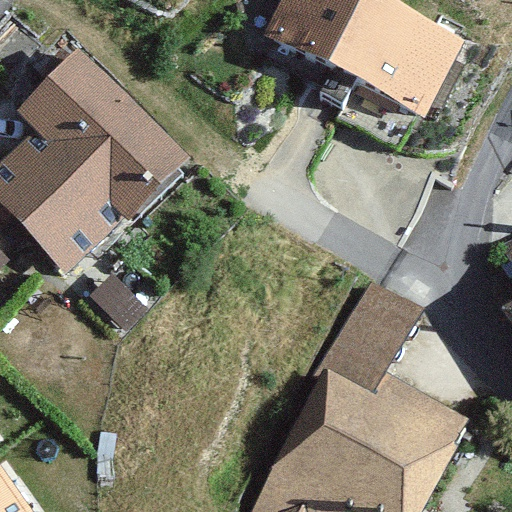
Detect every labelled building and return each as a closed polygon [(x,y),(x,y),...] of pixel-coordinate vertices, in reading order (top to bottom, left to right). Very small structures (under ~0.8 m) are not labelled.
[(449,43),(363,0),(269,0),(248,42),(408,123),(449,43)] [(0,156),(0,216),(51,273),(171,161),(68,52),(4,112),(24,134),(0,156)] [(511,347),(511,231),(495,240),(511,267),(511,301),(487,316),(511,347)] [(406,511),(450,434),(370,389),(409,320),(357,291),(232,511),(406,511)] [(54,511),(0,424),(0,511),(54,511)]
